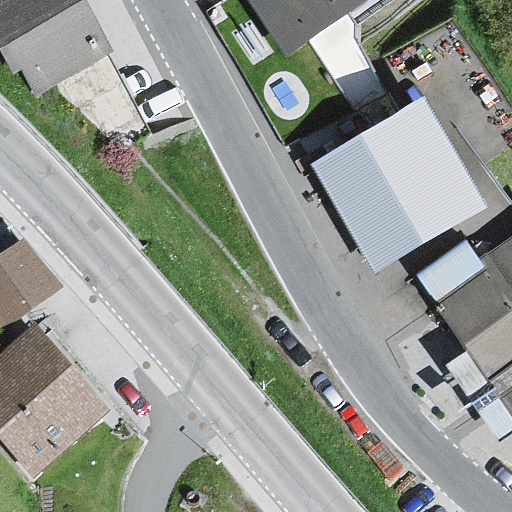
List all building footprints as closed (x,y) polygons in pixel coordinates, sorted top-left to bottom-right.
[(0,12),(40,103),(122,67),(92,0),(9,0),(0,4),(0,12)] [(259,0),(296,64),(402,3),(400,0),(259,0)] [(367,248),(491,194),(441,80),(317,133),(367,248)] [(23,240),(0,255),(0,320),(53,286),(23,240)] [(511,262),(456,296),(511,390),(511,262)] [(33,326),(0,354),(0,428),(33,466),(103,404),(33,326)]
